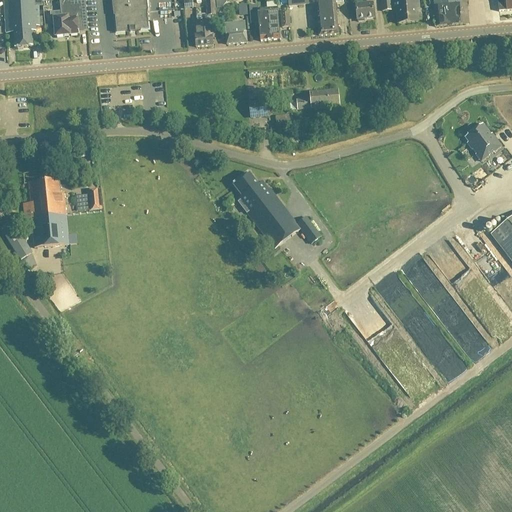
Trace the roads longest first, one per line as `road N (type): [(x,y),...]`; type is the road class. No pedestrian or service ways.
road 1 (unclassified): [(0,141),(161,135),(302,164),(422,128),(465,96),(511,87)]
road 2 (tertiary): [(0,77),(511,32)]
road 3 (unclassified): [(191,511),(0,257)]
